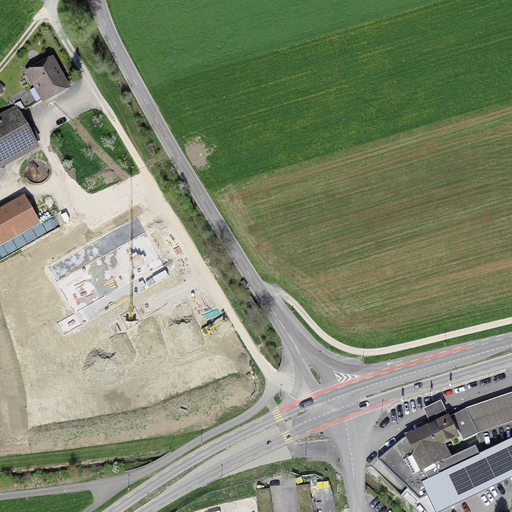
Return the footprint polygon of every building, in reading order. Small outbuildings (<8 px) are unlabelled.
[(29,74),(43,100),(65,88),(51,62),(29,74)] [(0,123),(0,161),(33,143),(17,114),(0,123)] [(0,211),(0,245),(37,224),(23,198),(0,211)] [(138,219),(50,269),(75,313),(163,264),(138,219)] [(511,440),(481,456),(475,447),(443,461),(437,448),(456,439),(449,424),(453,422),(462,442),(477,435),(511,422),(511,393),(465,410),(448,417),(435,424),(424,429),(402,440),(378,461),(419,500),(425,511),(433,511),(511,474),(511,440)] [(442,404),(440,402),(427,409),(428,410),(435,424),(448,417),(442,404)] [(299,511),(313,511),(310,484),(296,486),(299,511)] [(273,511),(270,489),(256,491),(258,511),(273,511)]
